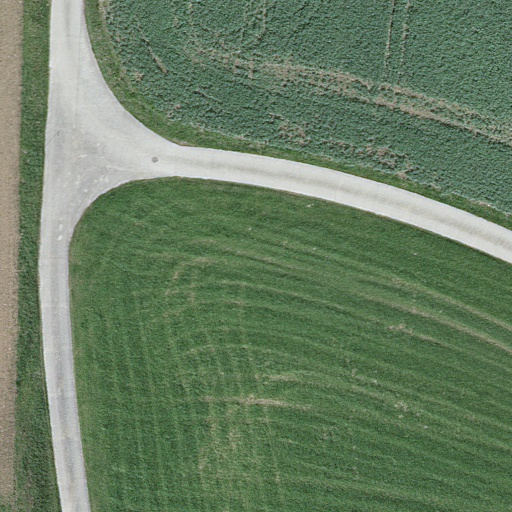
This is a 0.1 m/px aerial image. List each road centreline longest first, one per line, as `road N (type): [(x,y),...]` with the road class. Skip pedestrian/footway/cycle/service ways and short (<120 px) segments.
road 1 (track): [(79,0),(65,312),(78,511)]
road 2 (track): [(511,271),(278,190),(72,152)]
